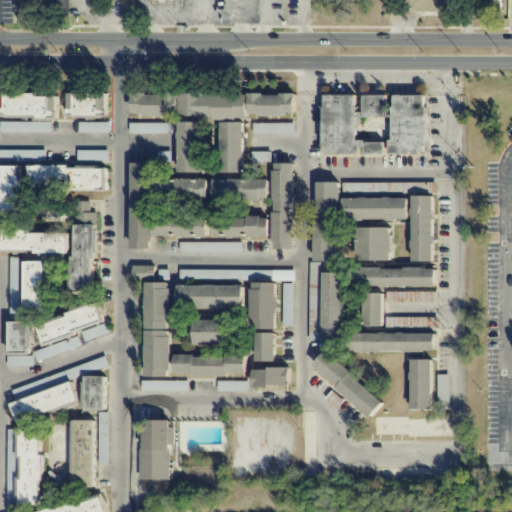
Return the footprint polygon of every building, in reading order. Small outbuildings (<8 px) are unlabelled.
[(44,0),(16,0),(16,11),(44,11),(44,0)] [(413,0),(414,13),(456,12),(455,0),(413,0)] [(502,0),(479,0),(479,17),(502,18),(502,0)] [(69,93),(69,116),(108,117),(108,94),(69,93)] [(296,117),(296,94),(134,93),(134,116),(296,117)] [(58,95),(2,95),(1,117),(58,118),(58,95)] [(385,154),(385,141),(358,141),(358,95),(324,95),(324,154),(385,154)] [(392,154),(427,154),(427,95),(364,95),(364,117),(392,117),(392,154)] [(203,172),(203,122),(179,122),(179,172),(203,172)] [(245,173),(245,122),(222,122),(222,173),(245,173)] [(52,123),(29,123),(28,131),(52,132),(52,123)] [(111,123),(81,123),(81,133),(111,133),(111,123)] [(110,151),(78,151),(79,159),(110,159),(110,151)] [(1,152),(1,162),(22,161),(22,152),(1,152)] [(210,217),(152,217),(153,163),(132,163),(132,250),(153,250),(153,237),(210,237),(210,217)] [(295,163),(274,163),(275,250),(296,250),(295,163)] [(107,189),(107,164),(31,164),(31,189),(107,189)] [(0,165),(0,213),(24,213),(24,165),(0,165)] [(163,179),(163,198),(209,198),(209,179),(163,179)] [(270,179),(215,179),(215,200),(270,200),(270,179)] [(312,340),(319,340),(320,262),(339,262),(340,182),(314,182),(312,340)] [(434,262),(434,195),(413,195),(413,262),(434,262)] [(409,198),(344,198),(344,219),(409,219),(409,198)] [(73,290),(95,291),(97,211),(90,211),(90,202),(75,201),(73,290)] [(61,213),(61,209),(45,209),(45,219),(64,219),(64,213),(61,213)] [(215,237),(270,237),(270,216),(215,216),(215,237)] [(357,261),(392,261),(392,227),(357,227),(357,261)] [(0,252),(69,253),(69,232),(0,231),(0,252)] [(244,243),(181,243),(181,253),(244,253),(244,243)] [(25,260),(25,310),(47,310),(47,260),(25,260)] [(147,281),(147,377),(172,377),(172,282),(155,282),(155,266),(134,266),(134,281),(147,281)] [(436,287),(436,267),(360,267),(360,287),(436,287)] [(324,273),(324,339),(346,339),(346,273),(324,273)] [(277,283),(252,283),(252,328),(277,328),(277,283)] [(244,286),(179,286),(179,309),(244,309),(244,286)] [(384,293),(365,293),(365,327),(384,327),(384,293)] [(101,304),(37,322),(43,342),(107,324),(101,304)] [(228,320),(195,320),(195,345),(228,345),(228,320)] [(10,321),(10,367),(33,367),(33,321),(10,321)] [(277,333),(258,333),(258,361),(277,361),(277,333)] [(436,333),(352,333),(352,352),(436,352),(436,333)] [(386,400),(326,352),(313,368),(373,416),(386,400)] [(247,355),(175,355),(175,376),(247,376),(247,355)] [(433,359),(412,359),(412,410),(433,410),(433,359)] [(292,367),(254,367),(254,387),(292,387),(292,367)] [(107,376),(85,376),(85,410),(107,410),(107,376)] [(143,391),(175,392),(175,382),(143,381),(143,391)] [(219,392),(240,392),(239,382),(219,382),(219,392)] [(12,403),(19,422),(80,402),(74,383),(12,403)] [(17,402),(38,394),(34,383),(13,391),(17,402)] [(99,466),(110,466),(111,413),(100,413),(99,466)] [(96,420),(73,420),(72,486),(95,487),(96,420)] [(173,480),(172,421),(142,422),(143,480),(173,480)] [(44,431),(11,430),(10,507),(43,508),(44,431)] [(39,511),(107,511),(104,496),(39,511)]
